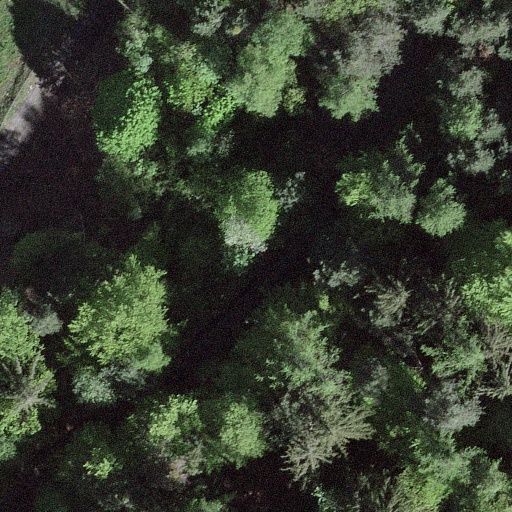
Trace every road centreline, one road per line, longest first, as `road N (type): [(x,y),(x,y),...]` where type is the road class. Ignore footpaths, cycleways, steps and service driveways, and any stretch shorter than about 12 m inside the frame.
road 1 (track): [(312,227),(0,511)]
road 2 (unclassified): [(312,227),(391,88),(414,0)]
